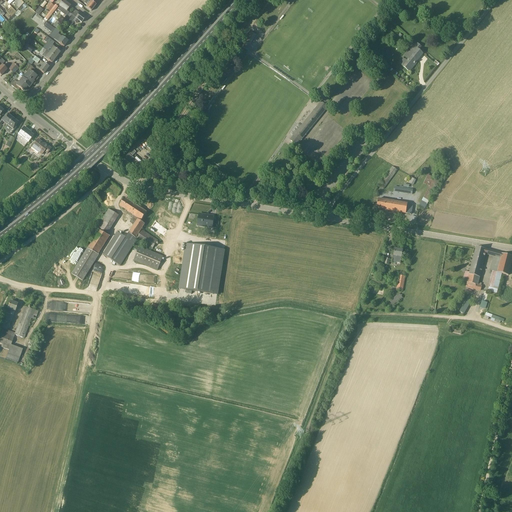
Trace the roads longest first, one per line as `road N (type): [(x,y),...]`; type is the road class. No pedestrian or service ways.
road 1 (primary): [(0,232),(99,148),(235,0)]
road 2 (residential): [(326,218),(495,0)]
road 3 (track): [(97,293),(220,308),(288,299),(352,312)]
road 4 (track): [(264,0),(135,185)]
road 5 (secondary): [(326,218),(159,191),(107,171)]
road 6 (track): [(97,293),(50,511)]
road 7 (track): [(273,511),(352,312)]
road 8 (secondary): [(511,247),(326,218)]
road 9 (track): [(352,312),(465,317),(511,330)]
road 10 (track): [(511,361),(479,511)]
road 11 (unclassified): [(0,261),(107,171)]
